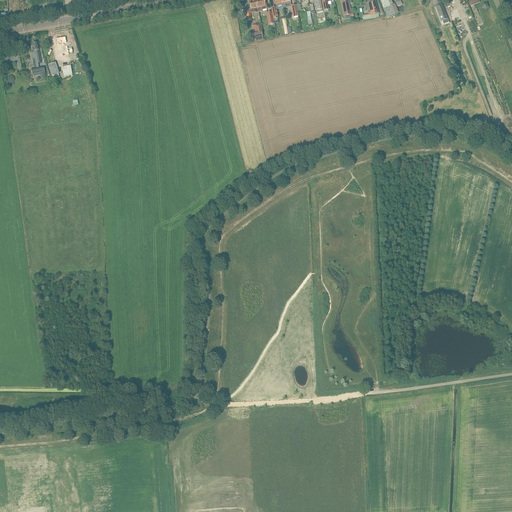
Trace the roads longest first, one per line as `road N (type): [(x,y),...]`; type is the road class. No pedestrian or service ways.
road 1 (track): [(207,408),(167,422),(0,446)]
road 2 (secondary): [(0,32),(170,0)]
road 3 (track): [(207,408),(361,393)]
road 4 (unclassified): [(361,393),(511,374)]
